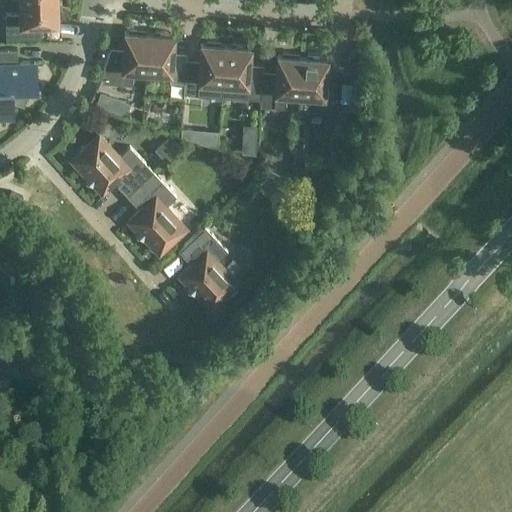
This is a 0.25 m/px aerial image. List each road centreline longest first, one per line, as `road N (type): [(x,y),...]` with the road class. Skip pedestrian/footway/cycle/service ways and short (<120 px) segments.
road 1 (unclassified): [(139,511),(511,101)]
road 2 (secondary): [(248,511),(511,232)]
road 3 (residential): [(174,308),(24,141)]
road 4 (residential): [(326,14),(128,0)]
road 5 (residential): [(24,141),(72,77),(91,0)]
